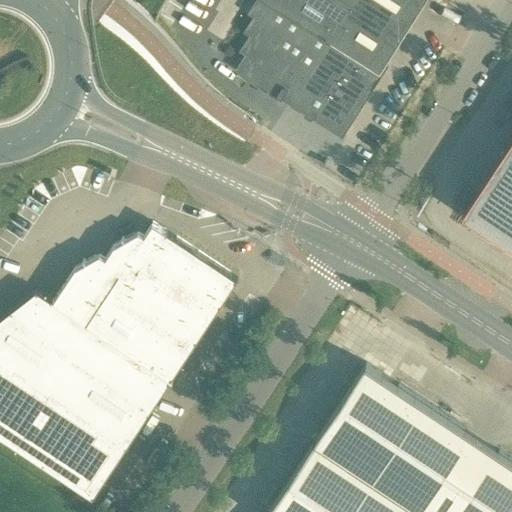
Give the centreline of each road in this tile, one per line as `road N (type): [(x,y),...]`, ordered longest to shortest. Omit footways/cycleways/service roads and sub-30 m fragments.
road 1 (unclassified): [(357,246),(61,104)]
road 2 (unclassified): [(179,511),(285,342),(357,246)]
road 3 (unclassified): [(357,246),(511,0)]
road 4 (unclassified): [(511,348),(357,246)]
